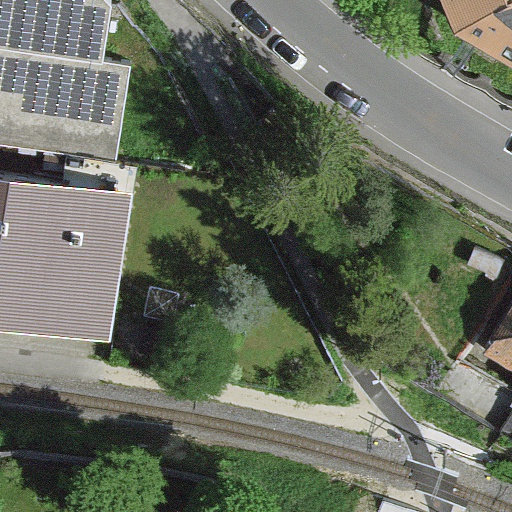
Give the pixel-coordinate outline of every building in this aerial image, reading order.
[(111,0),(0,0),(0,133),(119,155),(136,58),(105,53),(114,2),(111,0)] [(511,0),(456,0),(464,22),(511,2),(511,0)] [(511,2),(464,22),(511,55),(511,2)] [(0,312),(105,329),(128,184),(0,163),(0,312)] [(511,287),(484,339),(511,354),(511,287)]
